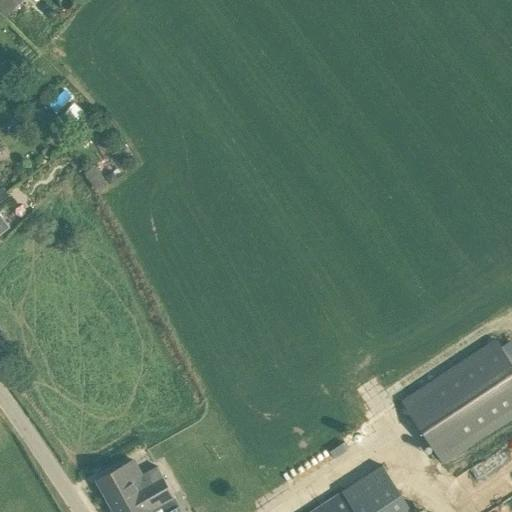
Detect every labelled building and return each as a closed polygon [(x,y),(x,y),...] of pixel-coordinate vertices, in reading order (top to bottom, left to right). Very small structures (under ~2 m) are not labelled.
[(0,0),(0,8),(6,15),(21,0),(0,0)] [(0,134),(0,152),(8,146),(0,134)] [(109,173),(108,179),(111,183),(118,178),(113,170),(109,173)] [(0,232),(7,227),(0,218),(0,209),(13,199),(4,188),(0,192),(0,232)] [(403,402),(442,462),(511,416),(511,363),(497,340),(403,402)] [(0,435),(10,428),(0,414),(0,435)] [(151,511),(150,510),(175,496),(158,465),(142,474),(133,459),(97,479),(115,511),(151,511)] [(356,511),(343,491),(310,511),(356,511)]
